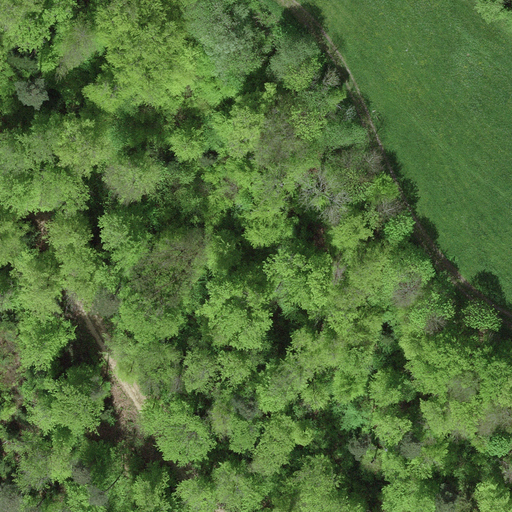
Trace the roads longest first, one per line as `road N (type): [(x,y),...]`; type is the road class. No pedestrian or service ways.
road 1 (track): [(278,0),(306,18),(341,64),(422,240),(471,304),(511,325)]
road 2 (track): [(211,511),(185,486),(102,342),(42,213),(0,186)]
